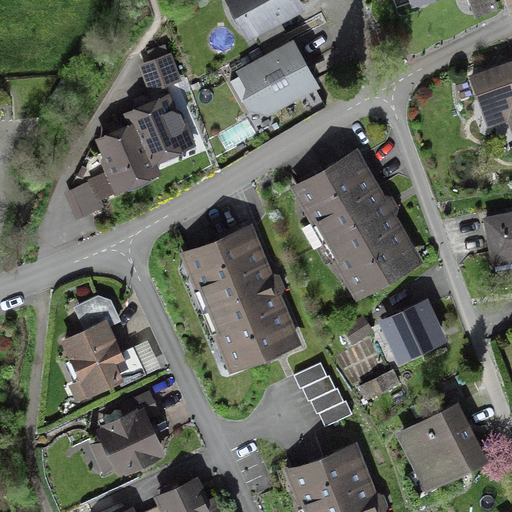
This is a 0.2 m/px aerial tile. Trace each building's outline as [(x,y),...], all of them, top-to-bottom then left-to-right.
[(237,13),(249,35),(296,9),(291,0),(236,0),(241,8),(240,11),(237,13)] [(469,0),(475,15),(493,9),(490,0),(469,0)] [(309,89),(285,45),(231,74),(255,118),(309,89)] [(153,60),(141,65),(150,91),(176,82),(163,47),(150,51),(153,60)] [(511,133),(511,64),(470,80),(477,101),(487,98),(495,121),(506,117),(511,133)] [(170,112),(164,99),(146,107),(127,115),(132,126),(133,126),(149,162),(185,147),(178,132),(181,124),(178,115),(170,112)] [(154,173),(149,162),(133,126),(132,126),(116,133),(99,141),(105,154),(102,162),(106,171),(114,175),(120,188),(154,173)] [(384,210),(352,155),(296,188),(315,221),(320,219),(341,256),(337,259),(355,291),(412,259),(384,210)] [(90,182),(64,193),(75,218),(101,207),(90,182)] [(511,213),(484,219),(493,271),(511,267),(511,213)] [(271,290),(246,230),(186,255),(200,291),(204,289),(221,331),(217,332),(232,368),(292,343),(271,290)] [(120,385),(143,374),(131,348),(118,354),(114,351),(110,351),(107,343),(111,341),(103,324),(116,317),(109,301),(97,297),(78,306),(89,330),(63,342),(72,360),(64,364),(72,382),(80,378),(88,394),(117,380),(120,385)] [(392,336),(401,355),(436,339),(427,321),(432,319),(429,311),(424,313),(421,306),(386,322),(389,328),(384,331),(387,339),(392,336)] [(361,318),(342,331),(350,344),(370,331),(361,318)] [(315,414),(317,413),(323,427),(351,414),(344,401),(342,402),(336,388),(334,389),(327,376),(325,376),(319,363),(292,376),(298,389),(300,388),(303,394),(307,402),(309,401),(312,408),(315,414)] [(391,373),(359,388),(364,398),(396,383),(391,373)] [(152,458),(150,454),(158,451),(143,418),(155,412),(147,395),(122,407),(126,417),(107,426),(108,430),(101,433),(117,470),(125,466),(127,470),(132,467),(134,472),(149,465),(147,460),(152,458)] [(454,407),(401,434),(418,469),(432,462),(440,480),(481,459),(454,407)] [(375,511),(374,508),(351,448),(290,472),(304,508),(308,506),(309,511),(375,511)] [(164,511),(207,511),(193,481),(158,497),(164,511)]
